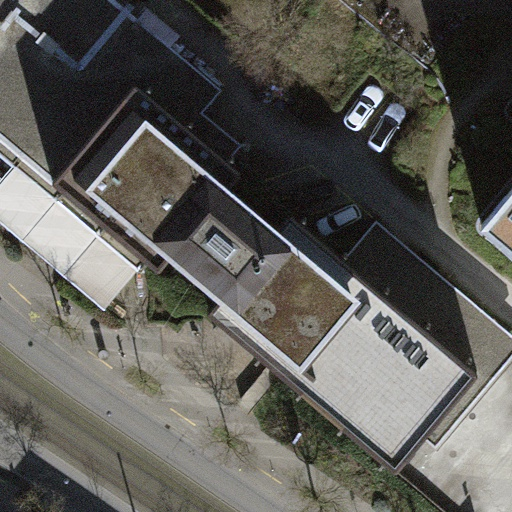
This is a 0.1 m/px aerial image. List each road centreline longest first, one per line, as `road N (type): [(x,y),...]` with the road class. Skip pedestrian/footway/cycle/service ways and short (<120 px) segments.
road 1 (tertiary): [(267,511),(0,319)]
road 2 (tertiary): [(0,439),(110,511)]
